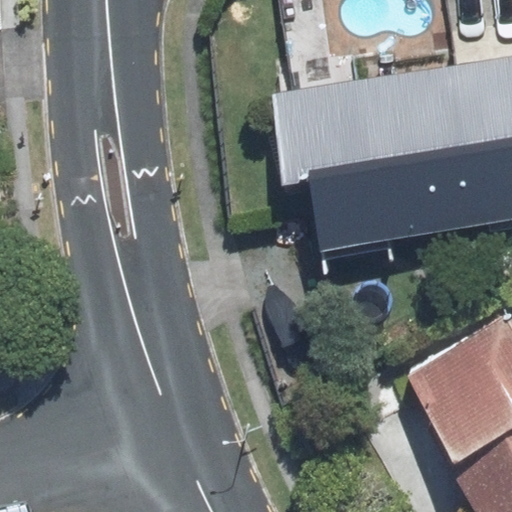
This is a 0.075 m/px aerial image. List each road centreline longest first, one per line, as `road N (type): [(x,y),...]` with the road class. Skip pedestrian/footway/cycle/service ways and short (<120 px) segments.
road 1 (residential): [(106,0),(117,187),(165,433)]
road 2 (residential): [(0,470),(165,433)]
